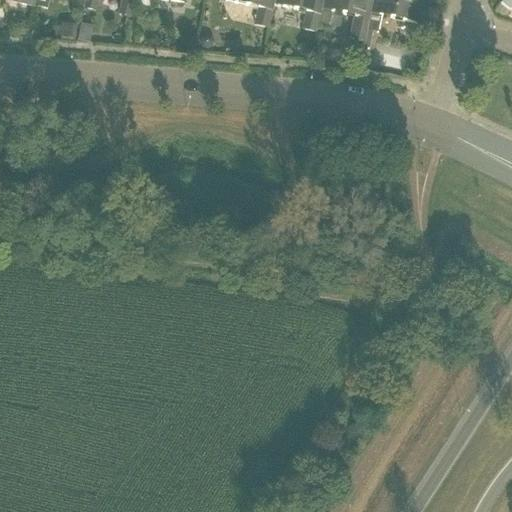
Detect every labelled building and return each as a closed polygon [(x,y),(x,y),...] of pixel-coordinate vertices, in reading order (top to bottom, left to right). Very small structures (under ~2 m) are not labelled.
[(34,10),(36,0),(10,0),(9,5),(34,10)] [(77,0),(76,8),(83,10),(85,0),(77,0)] [(96,13),(98,0),(122,0),(118,17),(130,20),(134,4),(134,0),(85,0),(83,10),(96,13)] [(272,13),(274,6),(274,0),(225,0),(225,2),(257,9),(252,28),(268,31),(272,13)] [(274,0),(274,6),(321,16),(324,0),(274,0)] [(324,0),(321,16),(318,26),(339,31),(342,15),(354,17),(349,41),(364,43),(365,39),(370,14),(373,0),(324,0)] [(373,0),(370,14),(382,17),(418,25),(423,0),(373,0)] [(431,0),(429,10),(439,13),(441,0),(431,0)] [(60,25),(58,39),(75,41),(76,27),(60,25)] [(90,45),(93,28),(81,25),(77,42),(90,45)] [(26,37),(27,27),(18,27),(17,36),(26,37)] [(212,49),(213,43),(211,38),(206,37),(201,39),(199,44),(201,49),(207,51),(212,49)] [(310,53),(307,44),(296,48),(300,58),(310,53)]
